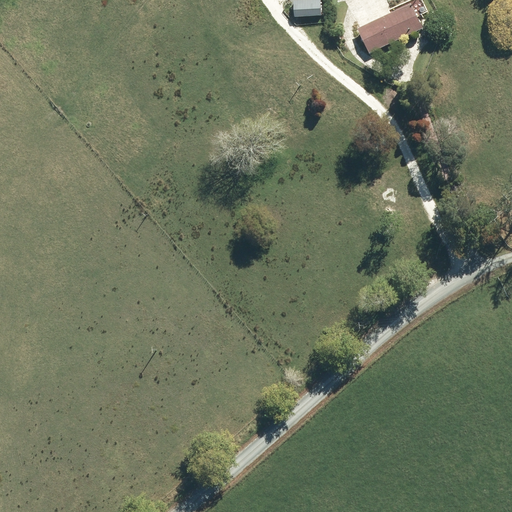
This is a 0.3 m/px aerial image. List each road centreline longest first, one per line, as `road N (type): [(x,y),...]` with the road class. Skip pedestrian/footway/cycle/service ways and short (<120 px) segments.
road 1 (track): [(511,256),(455,277),(184,511)]
road 2 (track): [(461,274),(391,121),(268,0)]
